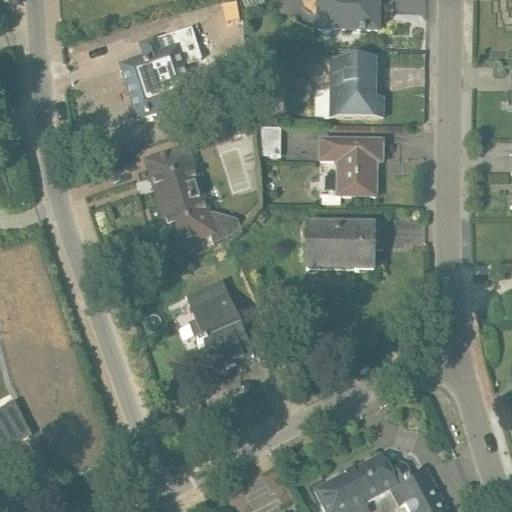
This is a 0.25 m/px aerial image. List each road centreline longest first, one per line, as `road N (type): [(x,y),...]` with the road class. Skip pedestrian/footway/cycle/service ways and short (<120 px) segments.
road 1 (residential): [(162,490),(65,217),(36,0)]
road 2 (residential): [(448,0),(445,235),(453,348)]
road 3 (residential): [(453,348),(162,490)]
road 4 (residential): [(453,348),(509,511)]
